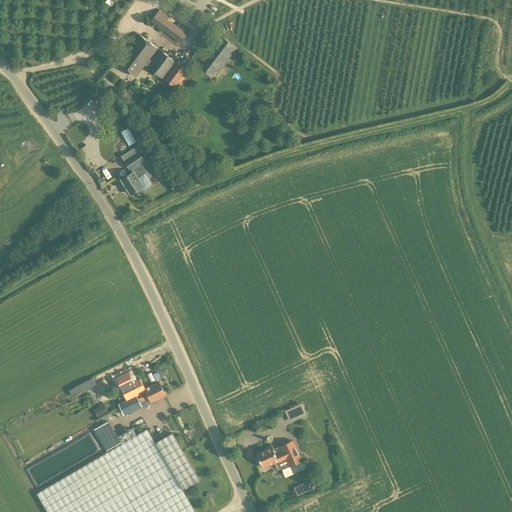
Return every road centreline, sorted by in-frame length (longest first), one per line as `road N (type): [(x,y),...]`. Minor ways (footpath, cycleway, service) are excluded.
road 1 (unclassified): [(245,499),(125,241),(0,64)]
road 2 (track): [(375,0),(490,19),(498,69),(511,81)]
